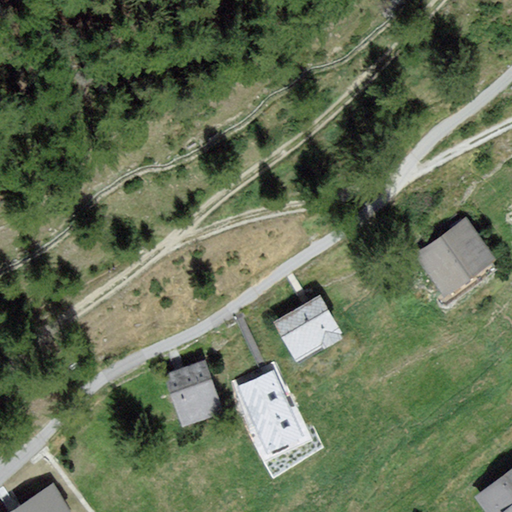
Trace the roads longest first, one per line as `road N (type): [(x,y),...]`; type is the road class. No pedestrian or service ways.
road 1 (residential): [(0,472),(112,370),(236,302),(327,236),(402,177),(446,123),(511,70)]
road 2 (track): [(436,0),(370,79),(0,387)]
road 3 (track): [(402,177),(167,245)]
